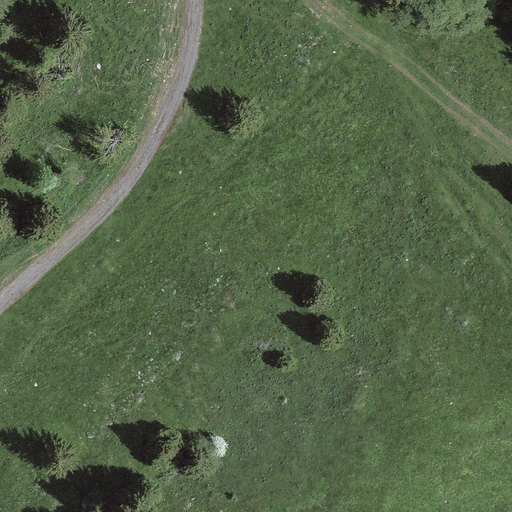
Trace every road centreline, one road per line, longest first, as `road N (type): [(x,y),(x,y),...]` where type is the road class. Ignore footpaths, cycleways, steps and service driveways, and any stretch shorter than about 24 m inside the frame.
road 1 (track): [(133,174),(179,83),(196,0)]
road 2 (track): [(133,174),(0,301)]
